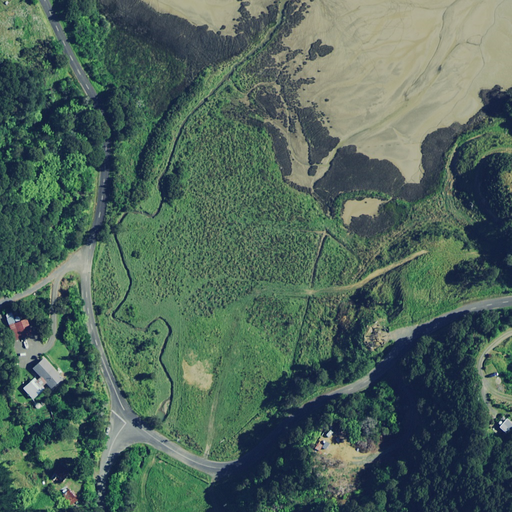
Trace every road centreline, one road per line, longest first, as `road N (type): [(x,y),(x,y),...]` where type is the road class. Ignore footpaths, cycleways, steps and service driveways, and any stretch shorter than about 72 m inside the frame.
road 1 (unclassified): [(131,418),(197,463),(234,468),(291,415),(371,372),(411,335),(511,297)]
road 2 (unclassified): [(48,0),(98,97),(108,150),(86,262),(91,313),(131,418)]
